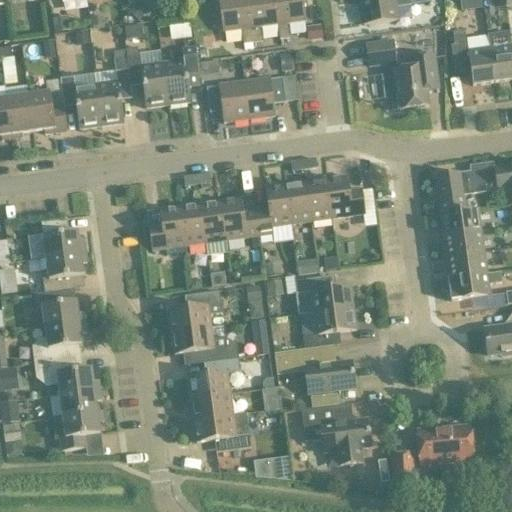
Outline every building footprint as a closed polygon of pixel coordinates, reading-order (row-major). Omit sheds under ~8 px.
[(253,46),(246,0),(219,0),(218,0),(223,36),(242,33),(244,48),(253,46)] [(273,0),(246,0),(253,46),(262,45),(260,31),(278,29),(273,0)] [(302,0),(273,0),(278,29),(280,43),(290,41),(288,27),(306,25),(302,0)] [(364,29),(398,24),(397,11),(410,9),(409,0),(387,0),(360,4),(364,29)] [(482,10),(480,0),(459,0),(462,13),(482,10)] [(496,0),(498,9),(505,7),(504,0),(482,0),(482,2),(494,0),(496,0)] [(143,4),(133,16),(141,22),(149,10),(143,4)] [(450,48),(452,56),(468,53),(466,37),(453,39),(454,47),(450,48)] [(366,48),(369,71),(396,67),(392,45),(366,48)] [(511,48),(490,51),(494,86),(511,83),(511,48)] [(10,49),(0,51),(2,62),(12,60),(10,49)] [(146,112),(168,109),(162,67),(142,70),(140,58),(139,58),(138,50),(125,51),(126,52),(128,71),(130,89),(143,87),(146,112)] [(200,88),(195,51),(181,52),(183,65),(162,67),(168,109),(190,106),(188,90),(200,88)] [(490,51),(467,54),(472,89),(494,86),(490,51)] [(118,85),(96,89),(102,131),(124,127),(120,103),(133,101),(130,89),(128,71),(126,52),(114,53),(118,85)] [(291,55),(282,56),(284,73),(294,72),(291,55)] [(395,73),(395,74),(383,76),(388,113),(400,112),(400,113),(428,109),(426,95),(439,93),(434,57),(433,56),(408,59),(410,71),(395,73)] [(270,82),(244,86),(249,123),(275,120),(273,107),(285,105),(285,104),(298,103),(295,79),(282,81),(270,82)] [(74,91),(73,80),(59,81),(61,95),(50,97),(28,100),(33,135),(44,134),(44,138),(67,135),(64,111),(76,109),(80,133),(102,131),(96,89),(74,91)] [(218,89),(206,91),(210,115),(222,113),(224,127),(249,123),(244,86),(218,89)] [(5,91),(7,103),(12,143),(22,141),(22,137),(33,135),(28,100),(27,88),(5,91)] [(2,144),(12,143),(7,103),(0,103),(0,139),(1,140),(2,144)] [(316,161),(303,163),(304,172),(317,171),(316,161)] [(304,172),(303,163),(290,164),(291,174),(304,172)] [(492,165),(481,167),(485,196),(496,194),(506,193),(508,209),(511,208),(511,168),(493,171),(492,165)] [(435,180),(440,217),(465,213),(463,199),(485,196),(481,167),(468,168),(470,175),(435,180)] [(208,176),(196,177),(197,187),(210,186),(208,176)] [(184,189),(197,187),(196,177),(183,179),(184,189)] [(347,180),(327,183),(333,223),(352,220),(365,218),(361,193),(349,195),(347,180)] [(311,225),(333,223),(327,183),(306,186),(311,225)] [(306,186),(286,189),(291,228),(311,225),(306,186)] [(268,211),(255,212),(259,240),(273,238),(272,231),(291,228),(286,189),(265,192),(268,211)] [(220,205),(226,245),(246,242),(259,240),(255,212),(242,214),(241,202),(220,205)] [(220,205),(200,208),(206,247),(226,245),(220,205)] [(200,208),(180,211),(185,250),(206,247),(200,208)] [(180,211),(159,213),(161,228),(148,230),(152,255),(164,253),(185,250),(180,211)] [(443,238),(480,233),(477,212),(465,214),(465,213),(440,217),(443,238)] [(67,221),(41,225),(43,240),(45,261),(85,255),(84,247),(78,247),(77,235),(69,236),(67,221)] [(443,238),(446,259),(483,254),(480,233),(443,238)] [(7,243),(0,243),(0,266),(10,265),(7,243)] [(446,259),(449,281),(486,275),(483,254),(446,259)] [(44,296),(65,294),(63,282),(82,279),(81,267),(87,267),(85,255),(45,261),(47,273),(41,273),(43,295),(44,296)] [(295,279),(309,279),(308,262),(294,262),(295,279)] [(450,305),(489,299),(488,287),(502,285),(500,275),(486,277),(486,275),(449,281),(449,282),(447,282),(450,305)] [(181,280),(183,293),(191,292),(189,279),(181,280)] [(298,318),(300,318),(352,310),(350,290),(333,292),(332,279),(295,283),(297,297),(296,297),(298,318)] [(65,294),(44,296),(43,295),(34,296),(36,310),(42,309),(44,330),(84,325),(83,316),(77,317),(76,305),(66,306),(65,294)] [(168,315),(170,335),(210,329),(207,309),(221,307),(219,294),(184,299),(186,312),(168,315)] [(303,338),(304,352),(310,351),(330,349),(328,337),(355,334),(352,310),(300,318),(303,338)] [(511,328),(503,329),(483,332),(485,346),(487,345),(489,359),(501,357),(504,360),(511,358),(511,313),(511,314),(511,317),(511,318),(511,328)] [(251,324),(256,359),(269,357),(264,323),(251,324)] [(84,325),(44,330),(46,341),(38,342),(33,350),(34,365),(80,359),(79,349),(82,349),(80,337),(86,336),(84,325)] [(203,366),(213,364),(238,361),(236,347),(227,349),(226,341),(212,342),(210,329),(170,335),(174,359),(182,357),(192,356),(201,354),(203,366)] [(310,351),(304,352),(285,355),(286,367),(311,364),(310,351)] [(58,387),(59,397),(99,392),(98,383),(92,384),(90,373),(82,373),(80,359),(34,365),(36,380),(46,389),(58,387)] [(238,361),(213,364),(214,377),(205,379),(187,381),(190,402),(229,396),(226,376),(240,374),(238,361)] [(307,399),(355,393),(351,364),(304,371),(307,399)] [(260,392),(263,413),(272,413),(281,411),(279,399),(278,390),(260,392)] [(59,397),(62,420),(96,415),(95,405),(100,404),(99,392),(59,397)] [(190,402),(192,423),(232,418),(229,396),(190,402)] [(17,403),(0,405),(0,410),(0,414),(1,415),(18,412),(17,403)] [(310,430),(311,444),(321,443),(323,457),(337,455),(338,469),(364,467),(362,452),(370,451),(367,423),(353,425),(350,407),(301,413),(303,431),(310,430)] [(84,440),(99,438),(98,426),(103,425),(102,415),(96,415),(62,420),(53,421),(55,442),(59,442),(61,455),(86,452),(86,451),(84,440)] [(232,418),(192,423),(196,447),(214,444),(223,442),(225,455),(250,452),(248,438),(245,416),(232,418)] [(4,445),(21,442),(18,427),(2,429),(4,445)] [(471,463),(468,429),(417,434),(420,468),(471,463)] [(416,489),(414,455),(390,457),(392,490),(394,490),(394,499),(415,499),(414,489),(416,489)] [(255,479),(286,477),(284,458),(254,460),(255,479)] [(378,465),(380,476),(388,475),(387,464),(378,465)]
